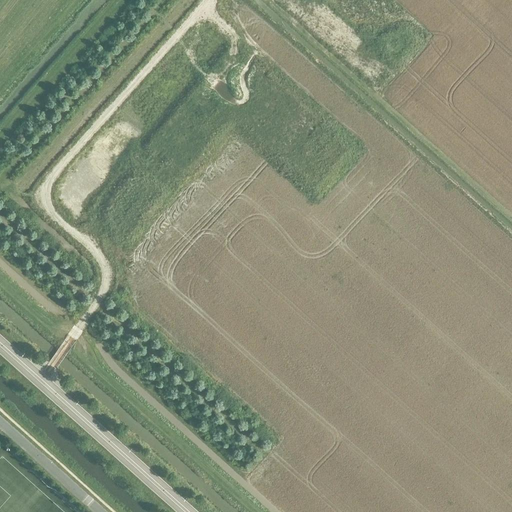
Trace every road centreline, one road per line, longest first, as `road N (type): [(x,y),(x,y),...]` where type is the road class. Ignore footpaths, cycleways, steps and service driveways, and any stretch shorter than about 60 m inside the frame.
road 1 (track): [(41,380),(101,293),(106,270),(89,243),(50,212),(45,189),(203,5)]
road 2 (secondary): [(184,511),(0,342)]
road 3 (track): [(0,136),(122,0)]
road 4 (residential): [(99,511),(0,421)]
